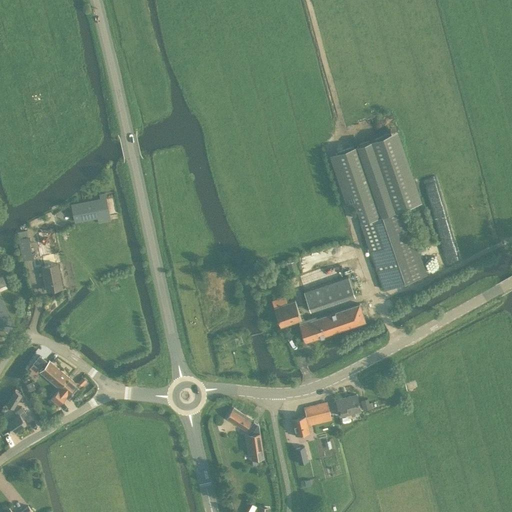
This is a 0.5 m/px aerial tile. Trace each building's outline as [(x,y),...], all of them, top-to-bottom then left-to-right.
[(356,205),(361,221),(403,207),(403,208),(422,202),(414,179),(398,133),(398,131),(330,154),(348,208),(356,205)] [(99,222),(111,220),(105,193),(100,194),(100,198),(72,204),(75,221),(97,217),(99,222)] [(359,221),(368,248),(382,289),(426,275),(403,208),(403,207),(361,221),(359,221)] [(54,223),(34,227),(40,256),(42,256),(44,266),(56,264),(54,254),(60,253),(54,223)] [(28,236),(27,230),(18,231),(19,238),(18,238),(22,260),(33,258),(29,236),(28,236)] [(299,272),(296,260),(287,263),(290,275),(299,272)] [(42,267),(47,290),(62,287),(58,263),(42,267)] [(255,286),(263,284),(259,270),(252,272),(255,286)] [(8,275),(0,279),(0,289),(12,283),(8,275)] [(310,311),(355,296),(349,276),(304,292),(310,311)] [(298,319),(300,323),(316,318),(316,315),(304,319),(303,317),(301,318),(294,299),(287,302),(285,295),(272,300),(274,306),(281,325),(298,319)] [(316,318),(300,323),(299,324),(305,342),(366,321),(360,303),(316,318)] [(33,363),(41,370),(48,361),(40,355),(33,362),(33,363)] [(59,387),(68,376),(49,360),(48,361),(41,370),(40,371),(59,387)] [(77,383),(68,376),(59,387),(60,388),(51,397),(59,404),(71,390),(73,391),(78,386),(75,384),(77,383)] [(87,381),(83,377),(78,381),(82,385),(87,381)] [(32,381),(26,384),(30,391),(36,388),(32,381)] [(14,407),(21,394),(15,391),(8,404),(14,407)] [(356,394),(336,399),(340,416),(360,410),(356,394)] [(361,400),(363,410),(374,407),(372,402),(369,403),(368,398),(361,400)] [(305,415),(292,419),(295,434),(309,431),(308,425),(331,419),(327,401),(303,407),(305,415)] [(23,418),(27,415),(21,406),(15,411),(17,415),(6,422),(12,432),(26,423),(23,418)] [(233,408),(226,418),(245,430),(247,431),(250,427),(248,426),(252,419),(233,408)] [(258,424),(253,421),(247,431),(252,458),(264,456),(258,424)] [(294,448),(298,464),(309,461),(305,446),(294,448)]
